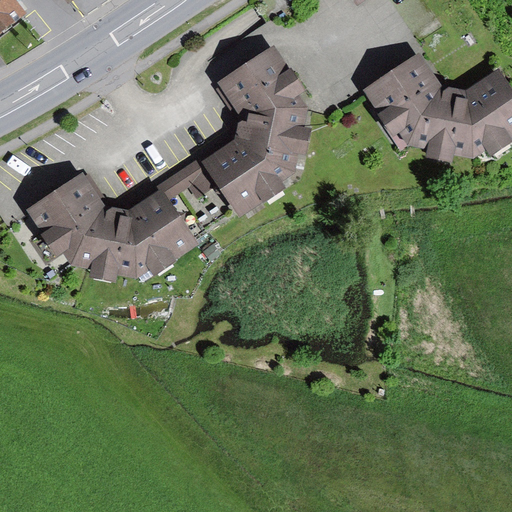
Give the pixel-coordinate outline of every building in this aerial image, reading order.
[(0,0),(0,39),(28,18),(13,0),(0,0)] [(437,18),(420,29),(426,38),(443,28),(437,18)] [(274,49),(222,87),(243,115),(238,143),(206,165),(243,216),(262,202),(265,208),(288,191),(283,184),(296,175),(299,156),(307,158),(313,129),(305,127),(309,110),(300,99),(305,92),(274,49)] [(420,55),(365,92),(382,117),(380,119),(394,141),(401,136),(409,149),(427,153),(425,161),(453,167),(454,158),(473,162),(485,155),(490,160),(511,146),(509,144),(511,141),(511,92),(499,72),(466,94),(444,90),(420,55)] [(108,210),(85,175),(28,212),(44,237),(40,239),(56,261),(62,257),(71,269),(92,274),(90,281),(116,287),(118,278),(137,283),(148,274),(155,284),(202,250),(161,194),(133,214),(108,210)]
